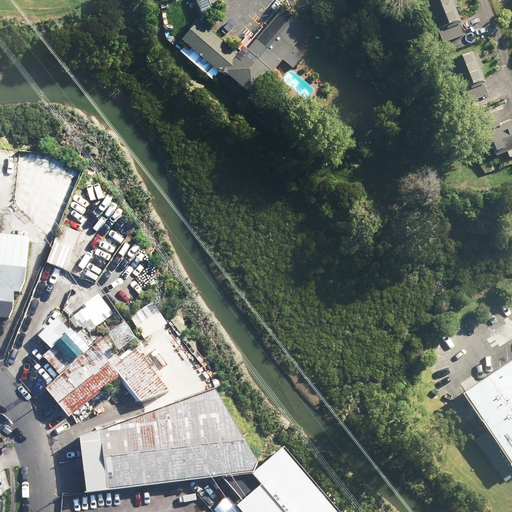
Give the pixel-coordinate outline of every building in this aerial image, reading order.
[(195,0),(202,14),(222,6),(220,0),(195,0)] [(431,0),(427,2),(443,44),(466,35),(456,8),(459,7),(456,0),(431,0)] [(200,21),(183,40),(220,72),(215,77),(246,103),(283,60),(293,69),(305,55),(295,47),(309,31),(284,9),(248,51),(245,49),(240,55),(204,24),(200,21)] [(474,52),(451,61),(467,103),(490,95),(480,68),(483,67),(479,55),(476,57),(474,52)] [(503,127),(485,135),(490,147),(494,145),(497,152),(506,148),(503,141),(511,137),(511,122),(511,121),(502,125),(503,127)] [(66,271),(81,233),(72,230),(65,248),(54,244),(47,263),(66,271)] [(25,239),(0,236),(0,286),(20,288),(25,289),(30,240),(25,239)] [(20,294),(20,288),(0,286),(0,319),(9,320),(14,311),(16,293),(20,294)] [(100,295),(68,318),(77,330),(81,328),(84,325),(89,333),(114,316),(100,295)] [(128,318),(149,341),(168,324),(147,301),(128,318)] [(98,342),(43,392),(70,422),(116,376),(141,407),(178,391),(143,348),(120,364),(98,342)] [(462,396),(511,465),(511,360),(478,385),(462,396)] [(217,390),(83,442),(89,494),(257,475),(257,465),(217,390)] [(335,511),(283,452),(258,474),(268,486),(290,511),(335,511)] [(290,511),(268,486),(241,510),(243,511),(290,511)]
